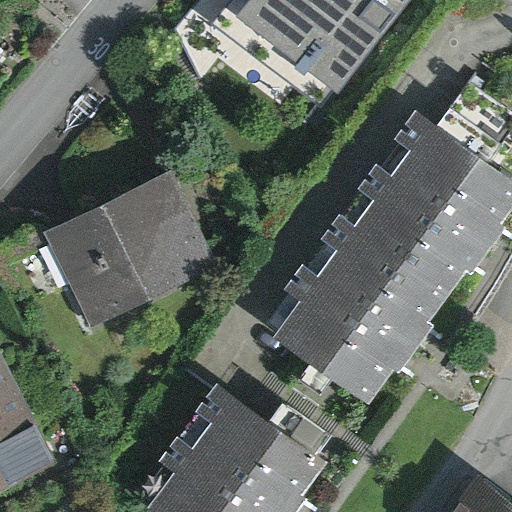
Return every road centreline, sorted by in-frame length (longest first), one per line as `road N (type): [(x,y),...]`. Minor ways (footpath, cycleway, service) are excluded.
road 1 (residential): [(127,0),(0,149)]
road 2 (residential): [(429,511),(511,385)]
